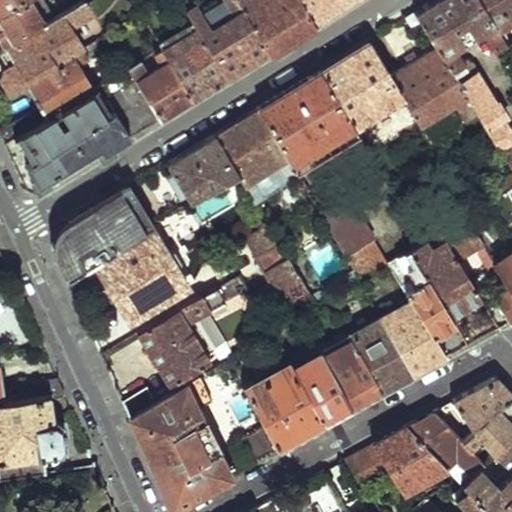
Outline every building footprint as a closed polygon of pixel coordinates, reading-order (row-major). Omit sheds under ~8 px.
[(0,0),(0,14),(23,0),(0,0)] [(23,0),(0,14),(0,43),(3,48),(53,18),(42,0),(23,0)] [(193,24),(227,78),(248,65),(270,52),(238,0),(225,0),(236,18),(214,30),(203,9),(200,5),(188,12),(193,24)] [(216,0),(203,9),(214,30),(236,18),(225,0),(216,0)] [(238,0),(270,52),(291,39),(314,25),(299,0),(238,0)] [(299,0),(314,25),(337,11),(355,0),(299,0)] [(435,47),(472,108),(509,167),(511,171),(511,132),(502,117),(505,116),(471,59),(464,56),(460,59),(453,46),(481,31),(501,65),(504,63),(511,75),(511,55),(495,28),(478,0),(430,0),(413,11),(418,19),(435,47)] [(511,0),(478,0),(495,28),(511,18),(511,0)] [(0,49),(0,51),(8,65),(4,67),(1,80),(0,80),(0,98),(25,84),(81,50),(68,27),(90,15),(82,1),(53,18),(3,48),(0,49)] [(413,11),(405,16),(410,25),(418,19),(413,11)] [(162,48),(193,99),(207,90),(227,78),(193,24),(189,27),(191,31),(167,44),(165,41),(160,43),(162,48)] [(189,27),(165,41),(167,44),(191,31),(189,27)] [(320,68),(357,130),(364,142),(370,138),(360,121),(396,100),(409,120),(415,116),(390,75),(368,39),(344,54),(320,68)] [(390,75),(415,116),(420,126),(456,104),(461,113),(472,108),(435,47),(390,75)] [(136,82),(158,120),(176,109),(193,99),(162,48),(157,51),(165,63),(147,73),(141,62),(128,70),(136,82)] [(0,127),(0,130),(6,143),(15,136),(22,133),(91,92),(77,68),(87,61),(81,50),(25,84),(38,105),(0,127)] [(320,68),(311,74),(347,136),(357,130),(320,68)] [(27,165),(43,192),(130,139),(106,98),(136,82),(128,70),(91,92),(22,133),(37,159),(31,163),(27,165)] [(289,160),(346,255),(373,238),(335,173),(318,182),(308,165),(349,139),(347,136),(311,74),(288,88),(256,107),(289,160)] [(106,98),(130,139),(144,130),(158,120),(136,82),(106,98)] [(231,123),(213,134),(236,172),(245,186),(289,160),(256,107),(231,123)] [(15,136),(31,163),(37,159),(22,133),(15,136)] [(172,171),(185,191),(190,200),(236,172),(213,134),(191,147),(167,162),(172,171)] [(492,178),(501,192),(511,185),(511,171),(509,167),(492,178)] [(167,174),(179,194),(185,191),(172,171),(167,174)] [(58,257),(65,275),(113,246),(138,231),(151,223),(128,186),(64,224),(60,229),(57,234),(54,242),(55,251),(58,257)] [(465,214),(470,224),(476,221),(472,210),(470,211),(465,214)] [(438,231),(443,240),(456,259),(476,248),(489,270),(496,266),(493,261),(490,257),(470,224),(465,214),(438,231)] [(428,228),(420,233),(424,240),(432,235),(428,228)] [(138,231),(113,246),(117,255),(143,239),(138,231)] [(99,266),(131,319),(188,285),(178,270),(181,260),(174,248),(165,247),(156,232),(143,239),(117,255),(99,266)] [(373,238),(346,255),(355,271),(360,279),(388,262),(373,238)] [(253,254),(282,301),(306,286),(277,239),(253,254)] [(409,249),(449,315),(479,298),(456,259),(443,240),(440,242),(443,246),(428,255),(426,251),(421,241),(409,249)] [(440,242),(426,251),(428,255),(443,246),(440,242)] [(511,243),(490,257),(493,261),(511,250),(511,243)] [(388,262),(411,299),(414,305),(432,335),(454,322),(449,315),(409,249),(388,262)] [(508,286),(511,293),(511,250),(493,261),(496,266),(508,286)] [(355,271),(342,278),(347,287),(360,279),(355,271)] [(137,332),(169,385),(211,361),(189,323),(225,301),(216,286),(137,332)] [(306,286),(282,301),(285,306),(305,294),(309,292),(306,286)] [(495,298),(510,322),(511,320),(511,293),(508,286),(497,292),(497,294),(499,297),(495,298)] [(326,289),(313,298),(317,305),(331,297),(326,289)] [(305,294),(314,308),(317,305),(313,298),(309,292),(305,294)] [(411,299),(380,318),(382,323),(414,305),(411,299)] [(382,323),(413,375),(446,358),(432,335),(414,305),(382,323)] [(380,318),(353,334),(355,338),(382,323),(380,318)] [(351,341),(382,392),(413,375),(382,323),(355,338),(353,334),(349,337),(351,341)] [(263,328),(266,336),(273,333),(268,325),(263,328)] [(3,335),(5,352),(43,346),(35,329),(3,335)] [(324,356),(352,409),(382,392),(351,341),(324,356)] [(279,343),(251,358),(259,374),(287,358),(279,343)] [(322,351),(298,364),(300,371),(324,356),(322,351)] [(292,368),(322,425),(352,409),(324,356),(300,371),(298,364),(292,368)] [(247,391),(249,396),(264,425),(277,449),(322,425),(292,368),(287,358),(259,374),(252,378),(243,384),(247,391)] [(237,372),(243,384),(252,378),(246,368),(237,372)] [(453,399),(475,428),(511,392),(511,391),(496,374),(453,399)] [(136,431),(146,452),(205,421),(197,404),(209,397),(199,377),(158,402),(131,419),(136,431)] [(17,384),(20,400),(51,396),(64,394),(57,378),(17,384)] [(122,400),(131,419),(158,402),(148,386),(122,400)] [(484,438),(496,450),(504,443),(511,434),(511,392),(475,428),(484,438)] [(0,403),(0,461),(42,456),(59,454),(66,450),(60,414),(53,412),(51,396),(20,400),(5,403),(0,403)] [(432,410),(437,416),(443,412),(439,406),(432,410)] [(445,464),(464,482),(481,465),(483,462),(469,450),(461,441),(437,416),(432,410),(407,424),(445,464)] [(159,481),(171,507),(231,475),(205,421),(146,452),(159,481)] [(372,443),(388,472),(398,490),(445,464),(407,424),(372,443)] [(252,431),(265,456),(277,449),(264,425),(252,431)] [(475,428),(461,441),(469,450),(476,444),(484,438),(475,428)] [(345,458),(361,488),(388,472),(372,443),(345,458)] [(496,450),(511,468),(511,451),(504,443),(496,450)] [(469,450),(483,462),(489,457),(476,444),(469,450)] [(0,461),(0,477),(45,471),(42,456),(0,461)] [(481,465),(464,482),(466,484),(475,491),(487,480),(495,488),(499,484),(481,465)] [(475,491),(495,511),(511,511),(511,472),(499,484),(495,488),(487,480),(475,491)] [(412,511),(413,511),(495,511),(475,491),(466,484),(456,492),(459,495),(458,497),(472,511),(473,511),(444,511),(430,497),(412,511)] [(277,511),(271,499),(247,511),(277,511)]
